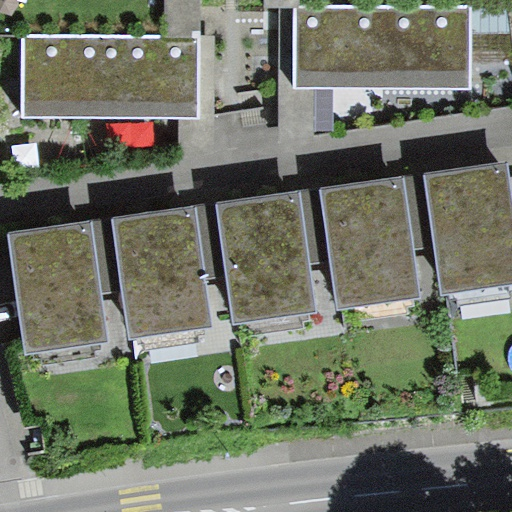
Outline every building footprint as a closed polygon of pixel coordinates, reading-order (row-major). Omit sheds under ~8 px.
[(297,11),(298,89),(472,88),(472,10),(297,11)] [(26,39),(26,116),(200,116),(200,39),(26,39)] [(511,193),(508,162),(420,174),(437,300),(511,290),(511,193)] [(401,176),(313,187),(330,314),(417,302),(401,176)] [(298,191),(210,203),(227,329),(315,318),(298,191)] [(191,208),(104,220),(120,346),(208,335),(191,208)] [(85,223),(0,234),(0,251),(14,361),(102,350),(85,223)]
